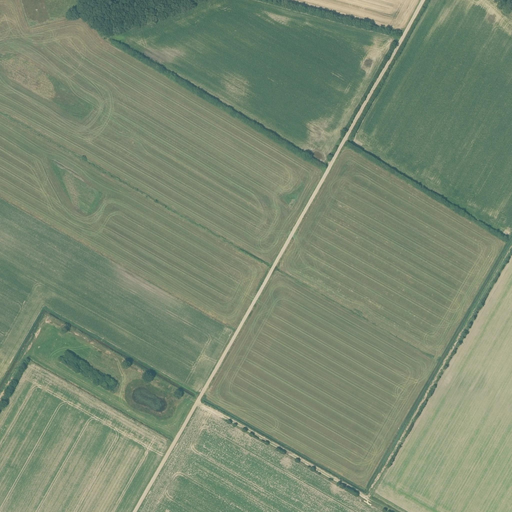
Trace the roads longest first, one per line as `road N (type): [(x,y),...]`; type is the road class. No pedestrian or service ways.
road 1 (track): [(423,0),(135,511)]
road 2 (track): [(390,511),(46,317),(0,399)]
